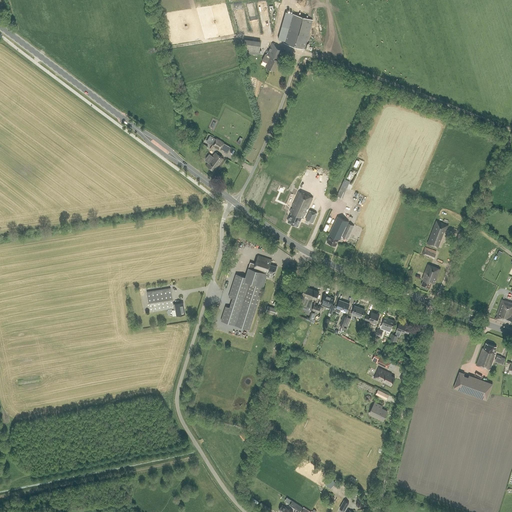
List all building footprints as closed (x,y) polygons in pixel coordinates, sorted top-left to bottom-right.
[(313,20),(292,14),(285,12),(278,38),(279,40),(281,41),(284,42),(284,43),(304,49),(313,20)] [(261,41),(245,39),(243,52),(246,53),(246,55),(250,56),(251,53),(259,55),(261,41)] [(274,71),(285,49),(273,43),(267,55),(270,57),(265,67),(274,71)] [(283,65),(284,62),(285,62),(288,55),(285,53),(281,60),(280,59),(278,62),(283,65)] [(216,138),(212,146),(219,151),(224,142),(216,138)] [(206,166),(213,171),(215,167),(217,168),(224,159),(215,153),(213,156),(210,154),(205,160),(208,162),(206,166)] [(343,199),(350,181),(344,179),(337,196),(343,199)] [(304,219),(313,198),(299,192),(290,211),(291,212),(292,213),(288,222),(298,226),(302,218),(304,219)] [(317,214),(310,210),(305,220),(313,223),(317,214)] [(348,239),(354,226),(348,223),(349,221),(337,216),(334,225),(329,235),(330,235),(327,242),(336,246),(339,239),(340,240),(342,237),(348,239)] [(447,229),(449,225),(437,220),(428,243),(438,247),(445,229),(447,229)] [(436,251),(425,246),(423,254),(434,258),(436,251)] [(265,272),(270,274),(271,274),(271,273),(275,274),(277,267),(271,264),(272,260),(258,256),(256,264),(254,270),(265,273),(265,272)] [(256,264),(250,262),(249,268),(246,277),(236,274),(230,294),(229,297),(233,298),(230,307),(226,306),(222,322),(250,330),(267,276),(269,277),(270,274),(265,272),(265,273),(254,270),(256,264)] [(421,285),(430,288),(431,283),(434,284),(441,268),(428,264),(422,279),(423,280),(421,285)] [(316,299),(319,292),(305,287),(303,294),(316,299)] [(175,308),(176,316),(185,314),(183,303),(173,304),(171,288),(147,292),(150,312),(172,309),(175,308)] [(331,308),(332,305),(335,298),(325,294),(321,305),(331,308)] [(511,301),(503,298),(498,314),(499,314),(498,317),(497,316),(496,319),(507,322),(508,320),(511,321),(510,324),(511,324),(511,301)] [(337,307),(335,306),(334,311),(339,313),(341,309),(347,311),(349,304),(340,300),(337,307)] [(277,309),(268,306),(266,312),(276,315),(277,309)] [(362,317),(365,309),(355,306),(352,314),(354,315),(354,314),(362,317)] [(310,317),(308,316),(307,319),(313,321),(316,312),(312,311),(310,317)] [(376,322),(379,315),(372,312),(370,317),(367,315),(365,320),(370,322),(371,320),(376,322)] [(392,328),(395,321),(385,316),(382,326),(385,327),(386,326),(392,328)] [(408,334),(411,327),(400,323),(397,331),(400,333),(401,331),(408,334)] [(375,335),(377,336),(376,337),(380,339),(383,331),(377,328),(375,335)] [(482,348),(476,365),(489,370),(496,353),(494,352),(496,347),(486,343),(484,349),(482,348)] [(391,363),(383,359),(380,357),(377,363),(389,369),(391,363)] [(392,385),(396,377),(392,375),(393,373),(380,367),(375,377),(392,385)] [(465,373),(460,371),(454,388),(487,400),(493,384),(469,375),(468,377),(464,375),(465,373)] [(378,390),(376,395),(387,400),(389,395),(378,390)] [(383,406),(375,402),(369,414),(383,421),(388,411),(382,408),(383,406)] [(335,481),(331,479),(326,486),(331,489),(335,481)] [(344,511),(349,503),(344,500),(340,508),(344,511)] [(296,504),(292,501),(289,505),(294,508),(299,511),(302,508),(296,504)]
